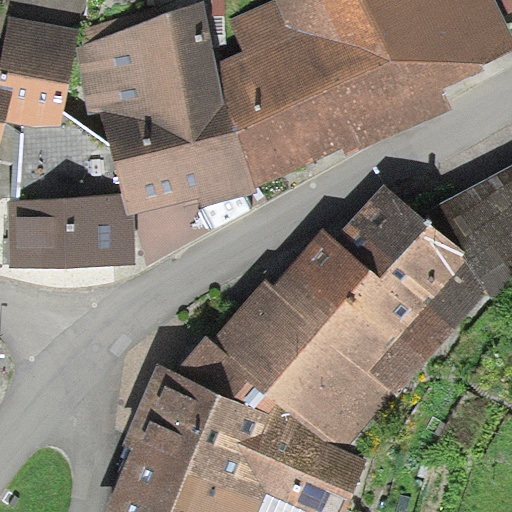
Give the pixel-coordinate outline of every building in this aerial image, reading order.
[(511,55),(511,43),(493,0),(275,0),(276,1),(230,21),(244,54),(217,66),(255,193),(344,155),(346,160),(453,114),(445,95),(486,78),(482,69),(511,55)] [(217,66),(198,7),(79,49),(91,126),(103,125),(122,200),(127,219),(135,217),(199,203),(201,211),(256,196),(255,193),(217,66)] [(60,133),(81,32),(11,17),(1,62),(0,61),(0,156),(8,121),(60,133)] [(511,167),(420,218),(465,254),(489,294),(492,301),(511,286),(511,167)] [(264,285),(210,344),(273,392),(346,449),(392,396),(398,401),(489,294),(465,254),(420,218),(385,189),(333,243),(323,235),(272,295),(264,285)] [(122,200),(9,204),(11,274),(137,272),(135,217),(127,219),(122,200)] [(172,377),(256,411),(273,392),(210,344),(205,339),(172,377)] [(172,377),(157,370),(124,447),(133,451),(107,511),(264,511),(271,498),(305,511),(346,511),(369,458),(346,449),(256,411),(172,377)]
